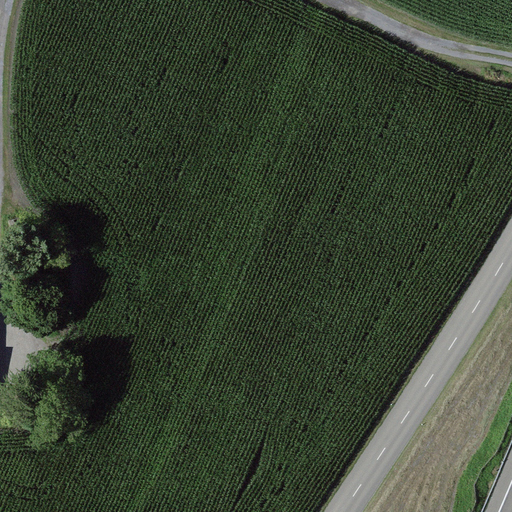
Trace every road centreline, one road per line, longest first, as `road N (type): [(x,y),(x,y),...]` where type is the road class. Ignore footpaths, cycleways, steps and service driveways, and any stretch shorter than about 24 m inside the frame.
road 1 (tertiary): [(341,511),(511,247)]
road 2 (track): [(511,62),(411,35),(337,0)]
